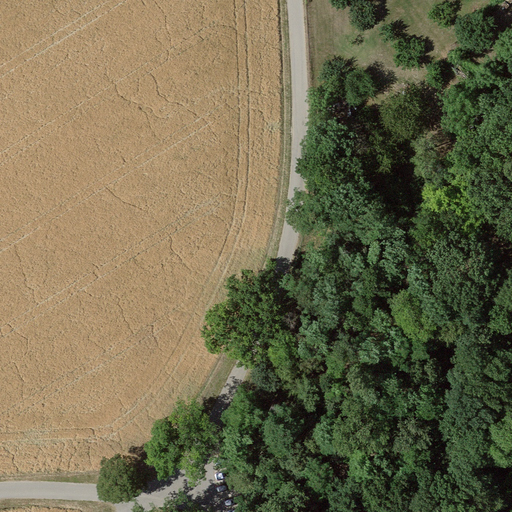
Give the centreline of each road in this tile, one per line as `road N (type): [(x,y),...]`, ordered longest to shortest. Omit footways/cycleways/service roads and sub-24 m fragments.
road 1 (track): [(297,0),(298,181),(270,302),(200,451),(132,511)]
road 2 (track): [(0,492),(162,494),(209,511)]
